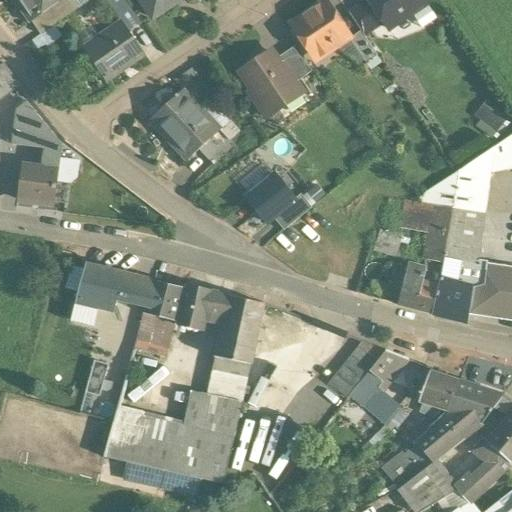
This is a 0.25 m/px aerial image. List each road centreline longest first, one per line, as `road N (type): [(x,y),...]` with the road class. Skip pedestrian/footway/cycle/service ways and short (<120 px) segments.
road 1 (residential): [(511,348),(309,299),(218,266)]
road 2 (residential): [(83,136),(103,111),(268,0)]
road 3 (residential): [(218,266),(0,220)]
road 4 (residential): [(218,266),(223,245),(83,136)]
road 5 (residential): [(83,136),(0,39)]
